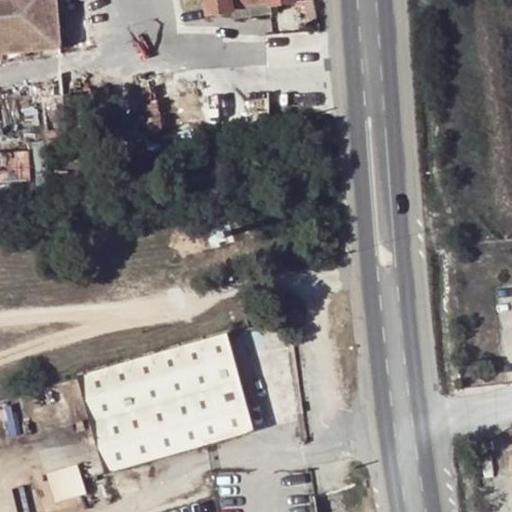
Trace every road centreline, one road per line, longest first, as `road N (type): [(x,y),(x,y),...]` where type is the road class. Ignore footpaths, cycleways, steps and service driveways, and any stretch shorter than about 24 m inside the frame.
road 1 (primary): [(436,511),(414,384),(390,56)]
road 2 (primary): [(359,56),(360,202),(399,511)]
road 3 (unknown): [(101,511),(228,460),(261,461)]
